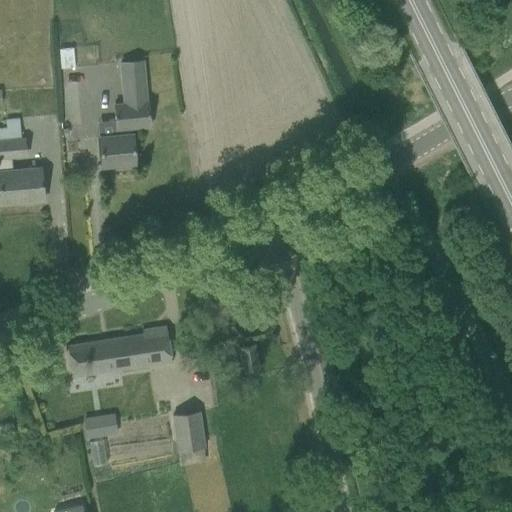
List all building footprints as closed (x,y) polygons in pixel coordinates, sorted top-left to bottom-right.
[(60,69),(75,68),(73,47),(58,49),(60,69)] [(146,101),(142,61),(120,63),(124,104),(114,104),(116,129),(118,129),(118,136),(98,138),(101,166),(134,163),(131,128),(149,126),(147,101),(146,101)] [(40,168),(20,170),(12,171),(11,159),(25,159),(23,139),(0,140),(0,203),(43,200),(40,168)] [(142,334),(66,345),(69,365),(71,378),(148,366),(159,364),(171,363),(170,360),(165,326),(141,330),(142,334)] [(253,343),(238,346),(243,373),(258,370),(253,343)] [(172,416),(177,452),(204,448),(199,412),(172,416)] [(93,416),(82,418),(83,426),(85,438),(91,437),(96,437),(93,416)] [(184,463),(210,458),(208,448),(182,453),(184,463)]
